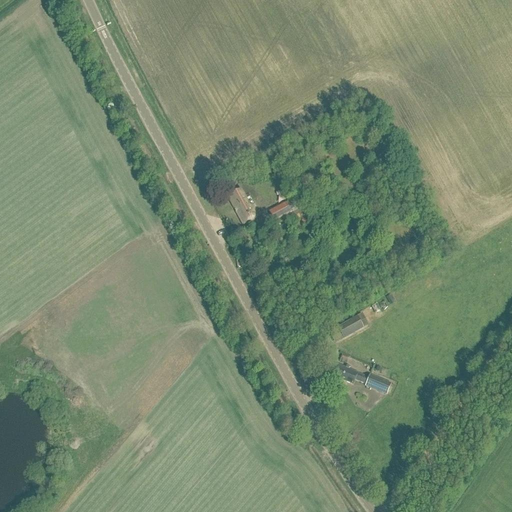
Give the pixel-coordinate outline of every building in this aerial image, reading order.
[(249,207),(240,190),(228,197),(243,225),(258,217),(252,205),(249,207)] [(296,198),(269,213),(274,223),(301,208),(296,198)] [(308,237),(312,244),(322,239),(318,232),(308,237)] [(357,319),(337,330),(343,341),(363,330),(357,319)] [(368,380),(357,375),(337,367),(332,380),(340,383),(341,382),(352,387),(354,382),(365,386),(365,388),(386,397),(390,385),(369,377),(368,380)] [(338,389),(371,402),(373,397),(340,383),(338,389)]
